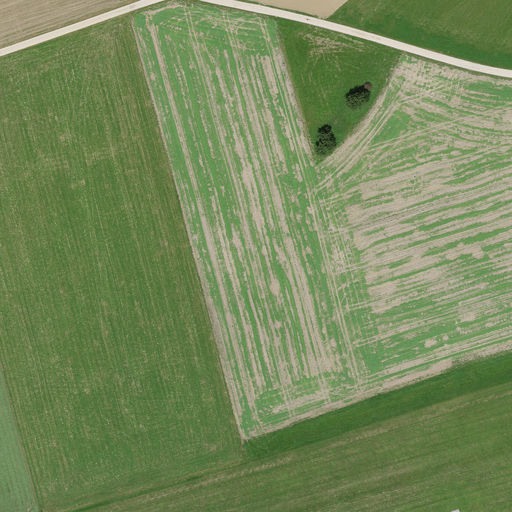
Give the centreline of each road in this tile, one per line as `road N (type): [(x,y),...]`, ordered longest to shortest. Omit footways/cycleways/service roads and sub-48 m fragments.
road 1 (track): [(206,0),(511,74)]
road 2 (track): [(0,53),(154,0)]
